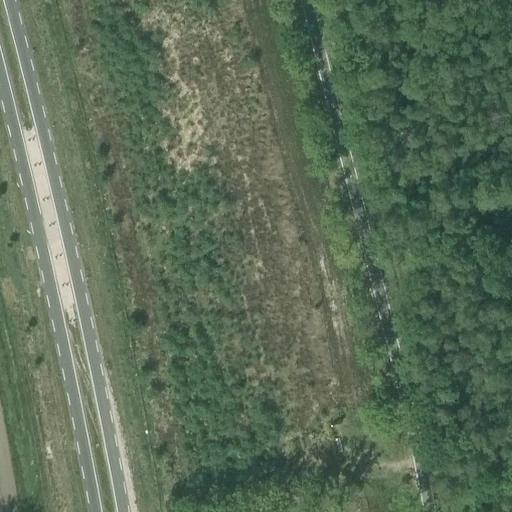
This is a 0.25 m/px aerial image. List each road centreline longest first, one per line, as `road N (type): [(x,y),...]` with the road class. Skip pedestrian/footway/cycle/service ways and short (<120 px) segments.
road 1 (primary): [(121,511),(7,0)]
road 2 (primary): [(0,77),(97,511)]
